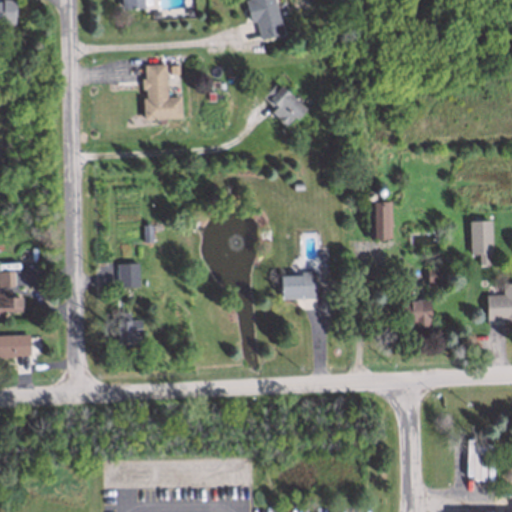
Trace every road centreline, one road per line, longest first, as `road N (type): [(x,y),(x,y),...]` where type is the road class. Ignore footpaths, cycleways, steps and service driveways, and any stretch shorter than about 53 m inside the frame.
road 1 (tertiary): [(0,397),(511,376)]
road 2 (residential): [(64,0),(72,394)]
road 3 (residential): [(402,381),(403,511)]
